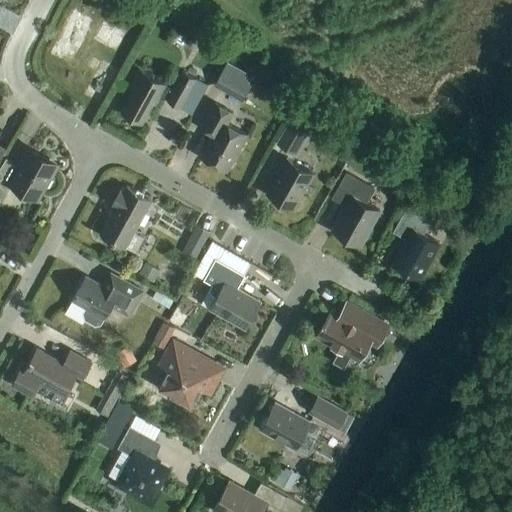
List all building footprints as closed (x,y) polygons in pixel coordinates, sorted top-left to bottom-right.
[(213,85),(241,101),(255,76),(227,61),(213,85)] [(133,91),(121,111),(142,123),(153,103),(155,104),(160,95),(167,99),(166,99),(191,113),(207,84),(182,70),(172,88),(139,70),(129,89),(133,91)] [(201,156),(227,170),(247,135),(228,124),(234,113),(216,103),(202,128),(213,134),(201,156)] [(276,143),(296,155),(316,119),(296,108),(276,143)] [(56,166),(28,150),(13,176),(0,168),(0,200),(1,202),(11,185),(36,200),(56,166)] [(286,158),(267,193),(294,208),(313,173),(286,158)] [(332,230),(360,245),(380,210),(365,202),(373,188),(346,173),(333,198),(346,205),(332,230)] [(112,205),(115,207),(100,234),(125,247),(135,252),(144,237),(133,232),(151,200),(127,187),(125,190),(121,188),(112,205)] [(87,194),(69,244),(93,253),(111,203),(87,194)] [(407,239),(393,264),(420,278),(439,243),(422,234),(432,216),(410,203),(394,231),(407,239)] [(179,254),(194,262),(210,231),(196,224),(179,254)] [(215,258),(207,273),(203,280),(212,285),(209,291),(216,298),(210,309),(245,328),(260,301),(237,288),(245,275),(215,258)] [(145,262),(139,274),(155,283),(161,271),(145,262)] [(102,286),(86,276),(73,299),(88,308),(85,313),(86,319),(96,324),(101,322),(111,305),(129,315),(143,290),(110,271),(102,286)] [(331,310),(317,336),(340,349),(333,362),(344,368),(351,355),(359,360),(370,341),(378,346),(390,326),(367,313),(345,301),(338,314),(331,310)] [(153,341),(165,348),(172,334),(183,340),(186,335),(163,322),(153,341)] [(174,340),(168,350),(160,365),(172,371),(163,386),(190,401),(198,386),(210,392),(223,368),(181,345),(174,340)] [(22,367),(12,384),(31,395),(37,386),(45,384),(56,391),(49,403),(66,413),(73,400),(63,395),(75,375),(82,379),(91,362),(70,351),(63,363),(37,348),(25,369),(22,367)] [(125,369),(137,363),(130,349),(118,356),(125,369)] [(95,409),(107,416),(129,377),(117,371),(95,409)] [(338,428),(346,432),(354,416),(347,412),(348,411),(317,394),(308,412),(338,428)] [(119,401),(97,440),(112,449),(134,410),(119,401)] [(275,402),(260,429),(296,449),(311,422),(275,402)] [(161,488),(172,468),(150,456),(159,441),(130,425),(117,448),(131,455),(114,484),(135,496),(134,498),(152,508),(163,489),(161,488)] [(255,488),(262,472),(244,464),(236,480),(255,488)] [(271,480),(290,489),(298,473),(285,467),(284,470),(278,467),(271,480)] [(254,494),(229,480),(213,510),(215,511),(260,511),(267,501),(280,509),(287,496),(261,482),(254,494)]
